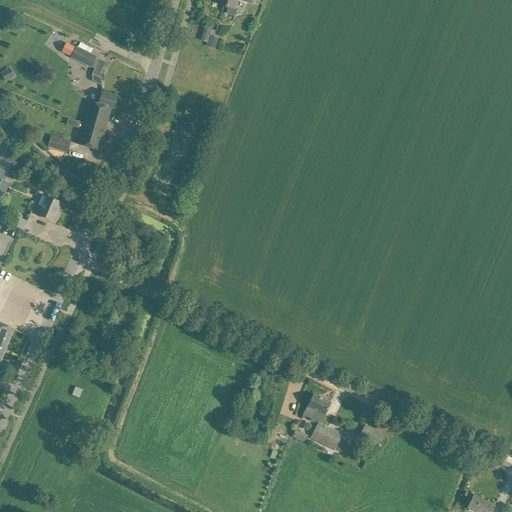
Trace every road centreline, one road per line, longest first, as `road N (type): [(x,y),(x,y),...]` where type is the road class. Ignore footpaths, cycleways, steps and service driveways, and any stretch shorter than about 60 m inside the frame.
road 1 (track): [(207,511),(108,456),(181,249),(179,226),(67,173),(0,110)]
road 2 (unclassified): [(511,465),(77,258)]
road 3 (tertiary): [(77,258),(131,135),(174,0)]
road 4 (tertiary): [(0,428),(77,258)]
